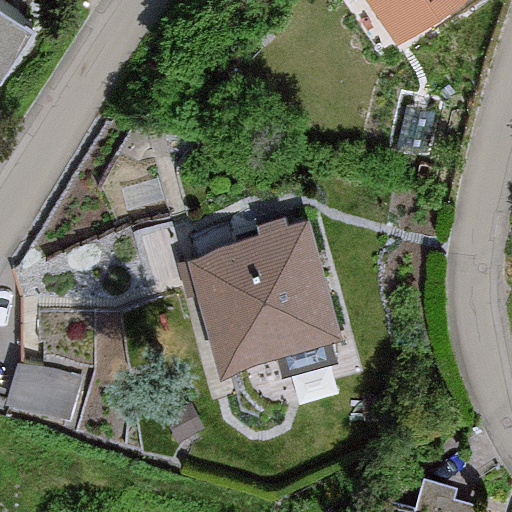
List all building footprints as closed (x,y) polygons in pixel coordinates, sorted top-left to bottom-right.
[(0,0),(0,74),(6,78),(41,20),(5,0),(0,0)] [(447,0),(370,0),(396,37),(447,0)] [(105,264),(113,297),(195,277),(181,219),(117,234),(123,260),(105,264)] [(347,335),(316,221),(200,252),(231,366),(347,335)] [(78,408),(83,364),(18,355),(12,400),(78,408)] [(490,511),(460,505),(464,490),(433,483),(426,511),(490,511)]
